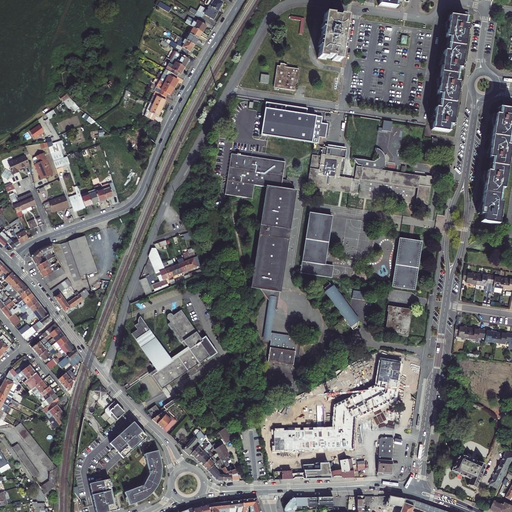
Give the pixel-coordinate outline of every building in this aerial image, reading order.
[(210,5),(219,11),(224,2),(220,0),(207,0),(206,3),(210,5)] [(201,6),(195,14),(203,19),(206,14),(214,18),(219,11),(210,5),(207,10),(201,6)] [(436,109),(435,108),(434,112),(432,123),(431,130),(448,133),(449,126),(451,126),(452,122),(453,114),(456,95),(457,87),(458,83),(456,83),(458,69),(460,69),(461,65),(463,49),(466,26),(465,26),(466,17),(467,18),(468,12),(460,11),(459,18),(449,16),(448,23),(446,33),(446,37),(447,38),(450,38),(448,51),(446,51),(446,52),(443,51),(443,56),(441,66),(439,80),(437,91),(437,95),(438,95),(440,95),(438,109),(436,109)] [(186,21),(194,26),(203,32),(207,25),(199,20),(198,22),(189,16),(186,21)] [(322,50),(320,61),(327,62),(328,60),(334,61),(334,63),(342,65),(343,54),(345,54),(346,50),(344,50),(345,46),(346,36),(347,31),(349,21),(342,19),(341,21),(335,20),(336,18),(328,17),(326,28),(325,32),(323,42),(323,46),(321,46),(320,50),(322,50)] [(194,26),(190,32),(199,37),(203,32),(194,26)] [(195,44),(199,37),(190,32),(186,39),(195,44)] [(184,43),(181,49),(188,53),(190,50),(191,51),(195,44),(186,39),(185,38),(183,41),(184,43)] [(75,102),(80,106),(89,100),(115,83),(113,78),(103,58),(100,56),(98,57),(96,54),(93,55),(92,53),(90,54),(89,53),(83,57),(84,59),(67,69),(61,72),(62,81),(64,91),(72,86),(70,76),(74,75),(76,77),(82,73),(81,71),(97,63),(106,81),(84,95),(80,98),(74,93),(69,96),(75,102)] [(178,56),(176,60),(185,65),(190,57),(182,53),(179,57),(178,56)] [(182,71),(185,65),(176,60),(170,70),(171,70),(178,74),(180,70),(182,71)] [(295,91),(298,69),(286,67),(287,65),(280,64),(280,66),(277,66),(274,87),(295,91)] [(171,70),(165,81),(174,86),(179,77),(176,76),(178,74),(171,70)] [(261,74),(260,82),(268,83),(269,75),(261,74)] [(159,90),(167,94),(169,91),(171,92),(174,86),(165,81),(160,78),(155,88),(159,90)] [(159,90),(153,101),(163,106),(167,98),(165,97),(167,94),(159,90)] [(69,96),(64,91),(58,95),(61,100),(62,101),(63,100),(69,96)] [(69,96),(63,100),(69,107),(75,102),(69,96)] [(147,114),(155,117),(158,112),(159,113),(163,106),(153,101),(147,114)] [(285,107),(266,104),(261,134),(314,143),(319,117),(285,111),(285,107)] [(55,113),(53,108),(45,113),(48,117),(55,113)] [(511,129),(511,110),(499,108),(497,115),(495,114),(488,157),(490,157),(488,171),(486,171),(479,214),(481,214),(480,221),(496,224),(498,216),(499,206),(500,202),(498,202),(496,202),(498,188),(500,189),(502,189),(503,185),(505,174),(507,160),(509,149),(509,146),(507,145),(506,145),(508,132),(510,132),(511,132),(511,129)] [(314,143),(318,144),(319,138),(325,139),(328,125),(321,124),(322,118),(319,117),(314,143)] [(378,130),(381,131),(382,129),(391,131),(392,122),(384,121),(382,129),(379,128),(378,130)] [(350,193),(356,194),(358,180),(357,180),(340,177),(343,158),(346,158),(347,150),(342,149),(342,150),(339,150),(339,149),(331,148),(331,149),(323,148),(322,152),(322,155),(313,153),(308,179),(307,186),(350,193)] [(50,153),(52,161),(61,157),(59,150),(50,153)] [(34,163),(33,163),(40,179),(51,174),(42,152),(33,157),(32,158),(34,163)] [(274,289),(277,290),(294,190),(280,188),(282,179),(282,175),(285,161),(239,154),(239,153),(236,152),(236,153),(231,153),(225,194),(246,198),(252,198),(254,185),(266,187),(261,224),(262,224),(260,234),(259,234),(251,286),(258,287),(274,289)] [(26,165),(22,156),(7,162),(12,172),(10,173),(5,180),(8,182),(13,180),(13,181),(21,178),(17,169),(26,165)] [(52,161),(55,167),(66,163),(63,156),(61,157),(52,161)] [(433,179),(428,178),(428,180),(422,179),(359,168),(357,180),(358,180),(356,194),(363,195),(365,181),(419,190),(417,205),(429,207),(433,179)] [(0,175),(5,180),(10,173),(5,169),(0,175)] [(139,178),(136,171),(129,174),(130,176),(119,180),(123,191),(130,188),(130,189),(131,189),(132,189),(133,189),(133,188),(134,187),(135,187),(133,182),(137,181),(139,178)] [(106,197),(116,193),(111,179),(107,181),(109,185),(102,187),(106,197)] [(289,180),(282,179),(280,188),(294,190),(294,188),(289,180)] [(14,187),(11,182),(4,185),(6,190),(14,187)] [(81,195),(77,186),(73,187),(76,195),(69,197),(74,211),(85,207),(84,205),(81,195)] [(99,199),(106,197),(102,187),(95,190),(99,199)] [(92,202),(99,199),(95,190),(88,193),(92,202)] [(30,204),(35,202),(30,191),(25,193),(30,204)] [(25,193),(20,195),(27,210),(32,208),(30,204),(25,193)] [(84,205),(92,202),(88,193),(81,195),(84,205)] [(22,212),(27,210),(20,195),(18,196),(16,197),(22,212)] [(53,213),(57,211),(61,210),(61,211),(69,208),(65,196),(48,202),(53,213)] [(22,212),(16,197),(15,197),(10,199),(11,200),(17,214),(22,212)] [(53,213),(48,202),(44,203),(48,214),(53,213)] [(331,217),(309,213),(299,273),(330,278),(332,266),(323,265),(331,217)] [(3,233),(0,230),(0,241),(3,244),(7,240),(9,238),(6,234),(4,237),(1,235),(3,233)] [(12,240),(9,238),(7,240),(12,246),(15,244),(19,241),(15,233),(13,234),(15,238),(12,240)] [(64,254),(65,257),(68,263),(69,266),(70,269),(71,272),(72,275),(74,282),(78,281),(81,280),(80,277),(100,270),(87,235),(67,242),(61,245),(62,248),(63,251),(64,254)] [(422,245),(400,241),(391,288),(414,292),(422,245)] [(37,250),(42,255),(43,256),(51,252),(54,257),(55,256),(51,244),(37,250)] [(189,251),(190,252),(189,253),(192,258),(188,260),(192,268),(200,265),(197,256),(196,257),(193,248),(189,249),(189,251)] [(152,249),(149,257),(156,274),(157,273),(160,282),(152,285),(154,289),(167,284),(165,280),(168,279),(165,270),(164,269),(163,267),(162,263),(156,249),(152,249)] [(40,257),(42,255),(37,250),(31,255),(31,258),(36,267),(43,263),(40,257)] [(186,261),(183,262),(187,270),(192,268),(188,260),(192,258),(189,253),(190,252),(189,251),(183,253),(186,261)] [(177,261),(179,264),(182,273),(187,270),(183,262),(182,259),(177,261)] [(168,265),(169,268),(173,277),(177,275),(174,266),(172,260),(170,261),(171,264),(168,265)] [(36,267),(40,272),(49,267),(46,262),(43,263),(36,267)] [(179,264),(174,266),(177,275),(182,273),(179,264)] [(0,276),(4,281),(4,280),(12,273),(3,265),(0,268),(0,276)] [(164,269),(165,270),(168,279),(173,277),(169,268),(168,265),(163,267),(164,269)] [(46,276),(49,275),(52,273),(49,267),(40,272),(43,278),(46,276)] [(46,284),(49,282),(52,281),(55,279),(58,277),(61,275),(65,274),(61,267),(58,269),(57,270),(55,271),(52,273),(49,275),(46,276),(43,278),(46,284)] [(478,283),(479,273),(474,272),(474,270),(466,268),(464,277),(467,278),(467,280),(478,283)] [(484,274),(479,273),(478,283),(487,285),(487,282),(492,283),(493,274),(484,272),(484,274)] [(12,273),(4,280),(9,284),(16,277),(12,273)] [(494,286),(505,288),(506,278),(501,277),(501,275),(493,274),(492,283),(494,283),(494,286)] [(9,284),(13,289),(20,282),(16,277),(9,284)] [(140,280),(146,296),(152,293),(146,278),(140,280)] [(56,287),(56,288),(59,294),(60,293),(63,291),(66,289),(69,287),(72,285),(68,279),(65,281),(62,284),(59,286),(56,287)] [(8,293),(12,297),(17,293),(25,286),(20,282),(13,289),(10,290),(10,292),(8,293)] [(167,284),(154,289),(155,292),(168,286),(167,284)] [(20,295),(28,289),(25,286),(17,293),(20,295)] [(349,312),(351,311),(346,304),(344,305),(343,304),(344,302),(340,296),(338,297),(336,295),(338,294),(333,287),(332,289),(329,286),(324,290),(326,293),(324,294),(329,301),(330,300),(331,302),(335,309),(336,308),(338,310),(337,311),(341,317),(342,317),(344,319),(343,319),(348,326),(349,325),(350,327),(349,328),(351,331),(356,328),(358,321),(357,323),(355,321),(357,319),(352,313),(350,314),(349,312)] [(258,287),(267,299),(273,308),(274,310),(277,290),(274,289),(258,287)] [(54,297),(57,295),(59,294),(56,288),(53,290),(51,291),(54,297)] [(20,295),(15,299),(19,303),(31,293),(28,289),(20,295)] [(360,300),(364,301),(368,302),(369,293),(365,293),(362,292),(358,292),(354,291),(353,299),(357,300),(360,300)] [(66,303),(59,294),(57,295),(54,297),(65,313),(81,301),(83,300),(77,292),(74,294),(76,297),(70,301),(70,300),(66,303)] [(31,293),(19,303),(16,305),(17,306),(24,301),(27,304),(35,298),(31,293)] [(27,304),(21,309),(20,309),(23,314),(26,312),(38,302),(35,298),(27,304)] [(269,332),(273,308),(267,299),(261,339),(268,340),(269,335),(269,332)] [(12,301),(5,306),(1,310),(3,313),(10,308),(9,308),(15,304),(14,302),(13,301),(12,301)] [(25,319),(26,318),(41,306),(38,302),(26,312),(28,314),(23,317),(25,319)] [(41,306),(26,318),(28,319),(26,320),(28,322),(35,316),(40,321),(48,315),(41,306)] [(11,307),(10,308),(3,313),(8,319),(14,314),(20,309),(21,309),(18,307),(14,310),(11,307)] [(384,330),(384,334),(406,338),(411,312),(388,308),(387,312),(389,313),(386,331),(384,330)] [(162,390),(200,363),(203,361),(215,353),(205,338),(202,340),(181,310),(173,315),(172,314),(170,314),(169,314),(168,315),(167,316),(167,317),(168,319),(170,323),(168,324),(185,348),(187,351),(172,362),(170,359),(140,317),(138,319),(138,320),(137,323),(133,326),(136,330),(131,334),(152,364),(155,369),(153,371),(148,374),(150,377),(152,376),(162,390)] [(14,314),(8,319),(11,323),(18,318),(14,314)] [(51,319),(48,315),(40,321),(36,324),(32,327),(22,336),(26,340),(26,341),(52,320),(51,319)] [(18,318),(11,323),(15,327),(21,322),(18,318)] [(456,332),(470,335),(472,325),(466,324),(467,322),(458,320),(456,332)] [(27,325),(18,332),(22,336),(32,327),(36,324),(34,322),(28,326),(27,325)] [(51,336),(53,338),(61,332),(57,327),(55,324),(42,335),(44,338),(46,340),(51,336)] [(479,334),(484,335),(485,327),(476,325),(476,326),(472,325),(470,335),(478,337),(479,334)] [(486,339),(497,341),(498,331),(493,330),(493,329),(485,327),(484,335),(486,336),(486,339)] [(506,341),(511,342),(511,333),(503,331),(503,332),(498,331),(497,341),(505,344),(506,341)] [(61,332),(53,338),(51,340),(54,344),(64,336),(61,332)] [(269,335),(270,335),(281,336),(280,340),(283,340),(284,335),(269,332),(269,335)] [(9,345),(0,335),(0,353),(4,349),(9,345)] [(281,336),(270,335),(266,361),(291,364),(292,357),(296,336),(284,335),(283,340),(280,340),(281,336)] [(64,336),(54,344),(51,346),(52,348),(57,344),(59,346),(54,350),(55,351),(60,347),(68,341),(64,336)] [(32,348),(35,352),(43,346),(48,342),(46,340),(44,338),(32,348)] [(68,341),(60,347),(67,356),(75,350),(68,341)] [(43,346),(35,352),(39,356),(46,350),(43,346)] [(185,348),(170,359),(172,362),(187,351),(185,348)] [(46,350),(39,356),(42,361),(50,355),(46,350)] [(74,366),(78,362),(82,359),(75,350),(67,356),(55,366),(58,371),(53,375),(58,380),(65,373),(69,370),(73,367),(74,366)] [(334,429),(273,431),(274,451),(352,449),(354,419),(394,399),(400,364),(381,361),(376,386),(335,407),(334,427),(334,429)] [(16,380),(31,369),(29,366),(28,365),(23,368),(21,365),(15,371),(17,373),(13,376),(16,380)] [(24,381),(34,373),(33,371),(31,369),(16,380),(18,382),(19,384),(24,381)] [(58,380),(61,384),(69,377),(72,373),(69,370),(65,373),(58,380)] [(18,382),(16,380),(13,376),(9,371),(8,372),(5,378),(2,384),(14,390),(18,382)] [(32,388),(35,386),(41,381),(37,377),(34,373),(24,381),(30,389),(32,388)] [(69,377),(61,384),(65,388),(72,381),(70,378),(69,377)] [(35,386),(38,389),(44,384),(42,383),(41,381),(35,386)] [(72,388),(73,383),(72,381),(65,388),(70,394),(71,390),(72,388)] [(1,387),(0,388),(0,391),(11,397),(12,398),(15,391),(14,390),(2,384),(1,387)] [(40,392),(42,395),(50,389),(49,388),(48,386),(46,387),(40,392)] [(94,392),(100,398),(106,393),(100,386),(94,392)] [(42,395),(45,399),(53,393),(51,391),(50,389),(42,395)] [(0,399),(8,404),(9,404),(11,400),(19,404),(20,402),(12,398),(11,397),(0,391),(0,399)] [(48,403),(53,400),(56,397),(55,395),(53,393),(45,399),(48,403)] [(0,408),(5,411),(9,404),(8,404),(0,399),(0,408)] [(163,406),(166,410),(167,409),(175,404),(177,402),(174,399),(163,406)] [(45,408),(51,415),(59,409),(56,404),(53,400),(48,403),(46,405),(44,406),(44,407),(43,408),(44,409),(45,408)] [(278,402),(267,400),(266,412),(276,413),(278,402)] [(124,412),(114,401),(108,406),(111,409),(109,411),(113,415),(111,417),(115,421),(124,412)] [(157,424),(163,429),(166,432),(176,421),(173,418),(182,408),(177,402),(175,404),(178,407),(170,416),(169,415),(167,417),(165,415),(157,424)] [(148,410),(154,418),(161,413),(156,405),(148,410)] [(61,412),(59,409),(51,415),(49,417),(52,423),(53,425),(59,420),(58,418),(63,414),(61,412)] [(152,419),(157,424),(165,415),(162,412),(161,413),(154,418),(152,419)] [(78,457),(99,437),(85,416),(78,441),(76,457),(78,457)] [(134,422),(110,443),(124,458),(147,436),(134,422)] [(232,438),(225,428),(219,432),(226,442),(232,438)] [(189,456),(190,454),(195,450),(192,447),(203,435),(200,431),(199,431),(197,430),(195,429),(192,433),(193,434),(195,436),(184,448),(182,450),(189,456)] [(382,437),(380,439),(377,471),(382,472),(382,473),(390,474),(391,466),(393,437),(382,437)] [(27,444),(30,447),(36,442),(33,439),(27,444)] [(190,454),(194,458),(207,445),(203,441),(195,450),(190,454)] [(198,462),(205,454),(208,451),(206,450),(210,445),(209,443),(207,445),(194,458),(198,462)] [(221,445),(214,449),(215,451),(219,458),(221,460),(227,457),(228,456),(221,445)] [(202,466),(212,455),(215,451),(214,449),(212,447),(211,448),(212,451),(207,456),(205,454),(198,462),(202,466)] [(141,487),(125,493),(130,506),(140,503),(145,500),(148,498),(150,497),(154,492),(158,487),(160,482),(162,475),(163,469),(162,463),(159,451),(146,454),(151,474),(144,486),(141,487)] [(511,460),(511,453),(508,452),(491,485),(496,487),(498,488),(499,486),(511,460)] [(202,466),(207,471),(212,466),(216,461),(217,460),(212,455),(202,466)] [(468,485),(475,489),(485,465),(484,464),(484,463),(481,461),(479,462),(478,462),(478,463),(465,457),(458,455),(458,456),(457,456),(451,471),(470,479),(468,485)] [(239,481),(233,464),(229,465),(228,461),(231,461),(231,462),(232,462),(232,460),(227,457),(221,460),(228,474),(231,475),(232,481),(239,481)] [(223,474),(223,481),(232,481),(231,475),(228,474),(221,460),(219,458),(217,460),(216,461),(224,474),(223,474)] [(304,471),(304,473),(292,473),(292,471),(282,472),(282,480),(354,478),(354,471),(350,471),(347,459),(340,460),(342,470),(330,471),(329,463),(320,464),(320,470),(304,471)] [(43,465),(46,468),(52,463),(50,460),(43,465)] [(46,469),(46,471),(55,467),(52,463),(46,468),(46,469)] [(207,471),(215,480),(219,481),(223,481),(223,474),(220,474),(212,466),(207,471)] [(46,475),(46,478),(54,486),(54,487),(55,475),(46,475)] [(46,478),(46,483),(50,489),(54,486),(46,478)] [(90,485),(96,511),(115,511),(116,511),(109,481),(90,485)] [(47,491),(44,493),(46,496),(54,490),(54,487),(54,486),(50,489),(47,491)] [(389,497),(387,505),(402,508),(405,500),(389,497)] [(284,511),(288,511),(294,511),(296,509),(296,508),(296,498),(285,499),(282,502),(284,511)] [(305,498),(296,498),(296,508),(302,508),(302,506),(307,506),(305,498)] [(307,506),(328,506),(328,510),(333,510),(333,498),(305,498),(307,506)] [(243,507),(250,507),(252,506),(253,511),(258,511),(261,511),(257,499),(243,501),(243,507)] [(443,511),(416,503),(405,500),(402,508),(400,511),(443,511)] [(35,511),(49,511),(49,510),(47,510),(46,508),(46,507),(44,507),(44,502),(36,503),(36,501),(30,502),(30,503),(31,504),(32,506),(34,510),(35,511)] [(243,501),(228,503),(229,511),(228,511),(241,511),(243,508),(243,507),(243,501)] [(495,511),(498,506),(499,504),(500,503),(496,501),(491,511),(492,511),(495,511)] [(228,503),(208,505),(209,511),(219,511),(221,511),(221,510),(225,510),(225,511),(229,511),(228,503)]
